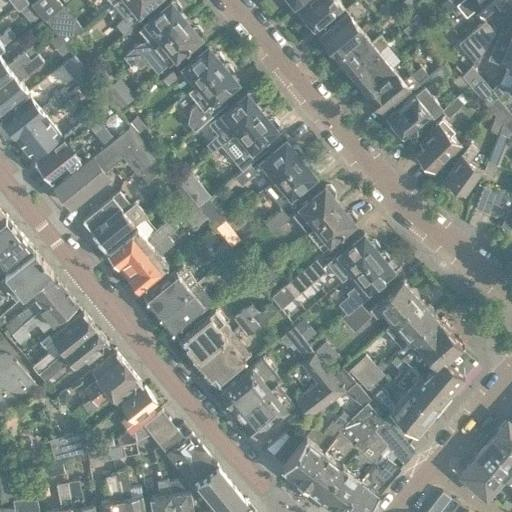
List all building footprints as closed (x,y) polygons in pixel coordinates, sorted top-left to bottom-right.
[(32,2),(30,0),(24,0),(17,6),(21,10),(32,2)] [(45,18),(63,4),(59,0),(30,0),(32,2),(41,13),(45,18)] [(114,0),(112,2),(124,15),(114,24),(122,34),(140,19),(135,14),(151,0),(114,0)] [(153,44),(159,38),(185,17),(179,10),(180,9),(181,5),(176,0),(175,0),(172,0),(171,1),(170,0),(168,0),(138,26),(148,37),(143,41),(139,41),(124,53),(131,62),(133,60),(144,51),(153,44)] [(308,0),(298,8),(314,28),(331,14),(332,14),(342,5),(337,0),(308,0)] [(499,0),(458,0),(456,2),(466,14),(474,7),(480,14),(491,5),(493,6),(499,0)] [(81,26),(63,4),(45,18),(58,35),(63,40),(81,26)] [(336,20),(319,34),(335,53),(363,30),(347,11),(336,20)] [(418,16),(410,22),(416,29),(417,31),(425,25),(418,16)] [(185,17),(159,38),(153,44),(168,62),(200,35),(199,34),(200,33),(201,29),(196,24),(192,23),(191,24),(185,17)] [(484,18),(463,36),(477,52),(495,31),(484,18)] [(511,21),(506,33),(500,31),(490,55),(511,64),(510,68),(511,68),(511,82),(510,88),(511,88),(511,21)] [(409,38),(417,31),(410,22),(402,29),(409,38)] [(0,45),(15,33),(9,25),(0,32),(0,45)] [(335,53),(350,72),(378,49),(386,42),(378,33),(370,39),(363,30),(335,53)] [(58,35),(50,41),(62,56),(71,49),(63,40),(58,35)] [(0,54),(0,81),(25,62),(37,52),(31,44),(7,63),(0,54)] [(194,84),(194,85),(222,62),(221,60),(222,59),(223,55),(218,50),(215,50),(213,51),(207,44),(179,67),(194,84)] [(350,72),(365,90),(393,67),(378,49),(350,72)] [(149,57),(144,51),(133,60),(138,66),(149,57)] [(25,62),(0,81),(0,112),(28,90),(19,79),(43,60),(37,52),(25,62)] [(223,63),(222,62),(194,85),(194,84),(188,89),(198,101),(190,107),(187,120),(194,129),(226,102),(219,95),(237,80),(231,72),(232,71),(232,67),(228,62),(224,62),(223,63)] [(427,75),(424,78),(436,81),(448,71),(441,63),(427,75)] [(393,67),(365,90),(381,109),(398,95),(409,87),(413,87),(424,78),(427,75),(419,65),(403,79),(393,67)] [(485,104),(496,95),(509,88),(498,83),(490,89),(469,65),(461,74),(485,104)] [(92,74),(98,82),(108,74),(101,66),(92,74)] [(168,84),(178,77),(171,68),(161,76),(168,84)] [(92,75),(82,83),(97,102),(107,94),(92,75)] [(114,81),(105,89),(120,108),(129,101),(114,81)] [(399,135),(401,134),(402,135),(403,134),(405,136),(413,129),(411,127),(429,112),(433,117),(443,109),(423,85),(414,92),(413,92),(403,101),(386,115),(395,126),(393,127),(399,135)] [(30,93),(0,117),(1,118),(0,121),(0,122),(5,129),(9,129),(16,136),(46,112),(69,93),(63,86),(39,105),(30,93)] [(212,149),(233,132),(261,109),(254,101),(256,100),(256,96),(251,90),(247,90),(246,91),(246,90),(209,121),(218,132),(213,136),(209,145),(212,149)] [(463,102),(456,95),(441,111),(448,118),(463,102)] [(511,114),(496,95),(485,104),(494,115),(501,123),(498,130),(509,134),(511,135),(511,114)] [(79,156),(81,158),(129,121),(110,97),(34,158),(42,168),(40,169),(47,178),(49,177),(50,179),(79,156)] [(267,116),(261,109),(233,132),(249,150),(276,127),(276,126),(277,125),(277,121),(273,116),(269,115),(267,116)] [(61,131),(46,112),(16,136),(18,138),(17,141),(21,145),(24,145),(28,151),(32,155),(61,131)] [(129,120),(137,131),(144,125),(136,115),(129,120)] [(490,128),(498,131),(498,130),(501,123),(494,115),(490,128)] [(435,125),(419,140),(423,144),(416,151),(419,154),(419,158),(423,162),(427,162),(433,168),(459,142),(449,132),(453,128),(441,116),(434,123),(435,125)] [(156,154),(137,131),(129,121),(81,158),(53,181),(70,203),(99,181),(94,174),(125,149),(140,168),(156,154)] [(139,132),(146,141),(151,137),(144,128),(139,132)] [(497,163),(509,134),(498,130),(498,131),(492,146),(487,159),(495,163),(497,163)] [(263,167),(272,178),(300,155),(299,154),(300,153),(300,149),(296,144),(293,144),(291,145),(285,137),(252,164),(249,161),(236,172),(234,174),(240,182),(256,169),(258,171),(263,167)] [(469,159),(477,148),(469,142),(442,180),(464,196),(470,188),(468,187),(482,168),(469,159)] [(149,179),(165,166),(156,154),(140,168),(149,179)] [(301,156),(300,155),(272,178),(287,196),(315,173),(308,166),(310,165),(310,161),(306,156),(302,155),(301,156)] [(487,159),(482,171),(490,174),(495,163),(487,159)] [(177,179),(197,203),(209,194),(189,169),(177,179)] [(292,211),(307,229),(339,202),(332,194),(333,193),(334,189),(329,183),(325,183),(324,184),(292,211)] [(483,184),(474,206),(487,211),(496,190),(483,184)] [(130,204),(118,190),(82,218),(93,232),(97,236),(96,240),(100,245),(104,245),(105,246),(146,214),(135,200),(130,204)] [(511,196),(503,192),(499,203),(508,207),(501,223),(511,227),(511,196)] [(190,213),(198,206),(189,195),(181,202),(190,213)] [(345,210),(339,202),(307,229),(322,247),(354,220),(355,219),(356,215),(351,209),(347,209),(345,210)] [(186,217),(194,227),(206,217),(199,207),(186,217)] [(288,217),(280,208),(265,221),(272,230),(288,217)] [(225,217),(219,210),(209,219),(214,225),(225,217)] [(0,244),(18,229),(5,212),(0,216),(0,244)] [(114,261),(116,259),(119,263),(123,268),(159,239),(165,234),(176,225),(169,216),(146,236),(137,226),(108,249),(110,253),(108,254),(114,261)] [(224,239),(231,248),(244,237),(237,228),(224,239)] [(0,272),(32,246),(18,229),(0,244),(0,272)] [(350,272),(378,249),(377,248),(378,247),(378,243),(374,238),(370,238),(369,239),(363,231),(327,260),(342,278),(350,272)] [(165,234),(159,239),(123,268),(130,277),(129,279),(134,285),(136,284),(138,287),(168,263),(159,253),(172,243),(165,234)] [(224,239),(212,249),(221,261),(234,251),(231,248),(224,239)] [(22,296),(52,271),(34,249),(4,274),(22,296)] [(379,250),(378,249),(350,272),(359,283),(357,285),(356,284),(347,291),(349,294),(336,304),(344,314),(358,301),(370,291),(368,288),(393,267),(386,259),(387,258),(388,255),(384,249),(380,249),(379,250)] [(221,261),(230,271),(242,262),(234,251),(221,261)] [(253,274),(262,284),(280,269),(272,259),(253,274)] [(324,271),(314,259),(270,296),(279,308),(324,271)] [(175,267),(143,293),(158,312),(196,281),(182,263),(175,268),(175,267)] [(11,329),(65,287),(53,272),(28,292),(34,299),(5,322),(11,329)] [(375,301),(391,319),(418,295),(416,293),(416,290),(412,286),(409,285),(402,277),(375,301)] [(211,299),(196,281),(158,312),(162,316),(174,330),(205,305),(204,304),(211,299)] [(78,302),(65,287),(11,329),(19,340),(29,332),(27,329),(46,314),(53,322),(78,302)] [(400,344),(411,334),(434,313),(433,311),(433,308),(428,303),(425,303),(418,295),(391,319),(384,326),(400,344)] [(252,315),(259,323),(275,309),(269,301),(258,310),(252,315)] [(251,302),(244,307),(251,316),(252,315),(258,310),(251,302)] [(344,314),(343,313),(338,318),(350,332),(368,317),(356,303),(344,314)] [(240,325),(251,316),(244,307),(233,316),(240,325)] [(51,359),(96,325),(83,309),(50,335),(57,344),(46,352),(51,359)] [(439,318),(434,313),(411,334),(400,344),(396,349),(408,360),(423,373),(421,375),(446,395),(476,358),(463,347),(464,346),(463,345),(448,358),(445,355),(461,342),(449,329),(449,326),(445,322),(442,321),(439,318)] [(179,337),(197,359),(233,330),(224,319),(217,324),(208,314),(179,337)] [(258,324),(251,316),(240,325),(247,333),(258,324)] [(294,324),(308,341),(317,333),(302,317),(294,324)] [(108,340),(96,325),(51,359),(57,366),(68,357),(75,366),(108,340)] [(293,325),(279,336),(286,344),(292,339),(297,345),(305,339),(293,325)] [(233,330),(197,359),(208,372),(215,381),(244,357),(235,346),(241,341),(233,330)] [(293,395),(309,414),(345,388),(332,372),(312,348),(299,359),(315,378),(293,395)] [(90,370),(96,377),(84,387),(90,395),(128,365),(116,349),(90,370)] [(0,412),(35,383),(15,360),(9,359),(10,353),(0,352),(0,412)] [(398,352),(391,360),(400,368),(407,359),(398,352)] [(364,354),(348,371),(365,388),(382,371),(364,354)] [(237,408),(268,384),(265,380),(271,374),(258,358),(220,388),(222,390),(222,394),(226,400),(230,399),(231,401),(237,408)] [(392,379),(404,389),(432,412),(446,395),(421,375),(423,373),(408,360),(392,379)] [(345,388),(355,380),(341,364),(332,372),(345,388)] [(115,401),(141,381),(128,365),(90,395),(96,403),(109,393),(115,401)] [(271,388),(268,384),(237,408),(243,416),(245,418),(245,422),(249,428),(253,428),(255,431),(292,400),(278,383),(271,388)] [(142,421),(143,422),(154,413),(149,407),(156,401),(144,385),(120,403),(128,413),(121,418),(128,427),(131,431),(133,429),(142,421)] [(423,426),(433,413),(432,412),(404,389),(394,402),(376,387),(371,393),(390,410),(385,415),(402,434),(409,426),(416,431),(421,425),(423,426)] [(63,402),(68,398),(69,392),(65,388),(57,394),(63,402)] [(346,456),(357,445),(374,426),(382,418),(366,400),(341,426),(301,478),(318,491),(346,456)] [(72,411),(78,418),(89,410),(83,402),(72,411)] [(11,404),(1,412),(4,428),(19,414),(11,404)] [(161,407),(154,413),(143,422),(151,433),(158,441),(177,427),(161,407)] [(339,415),(335,421),(341,426),(346,421),(339,415)] [(385,415),(382,418),(374,426),(379,432),(374,439),(382,446),(386,441),(403,462),(415,448),(402,434),(385,415)] [(496,429),(497,430),(492,436),(511,454),(511,420),(507,416),(496,429)] [(284,461),(282,463),(295,473),(301,478),(341,426),(332,419),(322,431),(313,423),(299,442),(288,434),(274,453),(284,461)] [(133,429),(136,440),(151,433),(143,422),(142,421),(133,429)] [(133,429),(131,431),(128,427),(116,437),(118,444),(122,443),(136,440),(133,429)] [(184,436),(177,427),(158,441),(166,451),(184,436)] [(80,429),(48,438),(54,458),(85,449),(80,429)] [(191,431),(184,436),(166,451),(203,497),(206,495),(219,511),(228,511),(245,498),(191,431)] [(284,431),(265,446),(273,452),(274,453),(288,434),(284,431)] [(113,444),(111,436),(92,441),(98,448),(113,444)] [(511,478),(511,454),(492,436),(476,454),(501,476),(508,483),(511,478)] [(122,443),(118,444),(111,446),(114,457),(125,454),(122,443)] [(318,491),(336,505),(373,457),(357,445),(346,456),(318,491)] [(114,457),(111,446),(99,449),(100,453),(102,460),(114,457)] [(460,472),(485,494),(501,476),(476,454),(460,472)] [(373,457),(336,505),(341,509),(345,511),(360,511),(378,489),(379,490),(399,466),(388,457),(382,464),(373,457)] [(52,475),(65,472),(62,460),(49,463),(52,475)] [(122,511),(144,511),(141,493),(130,495),(126,470),(115,472),(117,481),(122,511)] [(98,501),(100,511),(122,511),(117,481),(115,472),(105,474),(109,499),(98,501)] [(10,474),(0,475),(0,500),(13,499),(10,474)] [(67,480),(68,489),(72,511),(95,511),(93,502),(84,504),(81,488),(80,488),(78,477),(67,479),(67,480)] [(152,511),(173,511),(170,491),(167,477),(157,479),(160,493),(150,495),(152,511)] [(72,511),(68,489),(67,480),(56,482),(61,508),(50,510),(50,511),(72,511)] [(194,509),(190,488),(170,491),(173,511),(206,511),(206,507),(194,509)] [(437,511),(449,495),(442,489),(424,511),(437,511)] [(13,499),(14,507),(14,511),(38,511),(38,505),(35,497),(13,499)]
